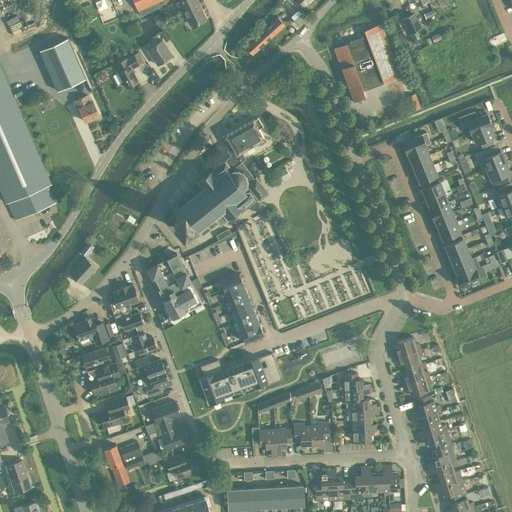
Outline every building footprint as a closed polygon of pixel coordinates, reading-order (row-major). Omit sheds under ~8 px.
[(133,0),(138,10),(160,0),(133,0)] [(179,0),(176,2),(180,10),(183,9),(191,24),(205,17),(196,0),(179,0)] [(283,0),(280,3),(291,14),(297,9),(287,0),(283,0)] [(300,13),(293,20),(300,26),(307,19),(300,13)] [(417,29),(421,27),(415,14),(403,19),(410,33),(417,29)] [(269,38),(284,24),(278,16),(262,30),(265,33),(265,34),(268,38),(269,38)] [(300,26),(293,20),(290,23),(297,29),(300,26)] [(401,76),(381,23),(364,29),(367,36),(363,37),(363,36),(349,41),(350,42),(346,44),(346,43),(333,48),(353,100),(366,96),(362,86),(383,79),(384,82),(401,76)] [(413,39),(420,36),(417,29),(410,33),(413,39)] [(265,33),(262,30),(245,46),(252,54),(269,38),(268,38),(265,34),(265,33)] [(69,32),(42,45),(58,83),(87,71),(69,32)] [(434,42),(442,38),(440,32),(431,36),(434,42)] [(157,64),(172,54),(162,39),(147,49),(157,64)] [(456,40),(434,50),(438,58),(442,56),(444,61),(476,46),(473,39),(459,46),(456,40)] [(447,66),(443,68),(447,77),(467,68),(465,62),(481,55),(476,46),(444,61),(447,66)] [(118,72),(113,74),(117,83),(123,81),(126,87),(138,80),(138,79),(132,68),(139,64),(144,61),(138,51),(133,53),(115,63),(117,66),(119,70),(118,71),(118,72)] [(55,201),(47,183),(50,182),(40,160),(0,69),(0,188),(6,202),(7,201),(15,219),(55,201)] [(222,88),(227,82),(223,78),(217,83),(222,88)] [(416,109),(420,107),(415,93),(410,95),(416,109)] [(85,121),(99,115),(93,101),(91,102),(87,95),(74,100),(77,108),(79,107),(85,121)] [(474,118),(471,112),(459,117),(463,128),(468,126),(471,132),(472,132),(490,124),(491,124),(486,113),(474,118)] [(186,228),(195,238),(201,233),(201,234),(217,221),(219,224),(231,214),(233,215),(238,211),(240,213),(258,199),(259,200),(268,193),(256,178),(254,179),(247,169),(250,167),(246,159),(241,151),(264,138),(258,128),(263,125),(258,117),(253,119),(226,135),(233,146),(228,148),(228,151),(231,156),(225,160),(221,160),(208,171),(206,169),(199,175),(201,176),(189,186),(191,189),(175,201),(176,202),(169,207),(177,217),(173,220),(182,231),(186,228)] [(494,142),(491,136),(495,135),(490,124),(472,132),(476,143),(479,141),(482,147),(494,142)] [(406,152),(407,152),(425,145),(431,142),(426,131),(402,141),(406,152)] [(412,162),(429,155),(425,145),(407,152),(412,162)] [(497,151),(495,145),(475,153),(482,171),(486,169),(505,161),(500,150),(497,151)] [(416,172),(433,165),(429,155),(412,162),(416,172)] [(493,186),(508,180),(506,173),(509,172),(505,161),(486,169),(493,186)] [(420,182),(437,175),(433,165),(416,172),(420,182)] [(285,167),(267,177),(273,186),(274,188),(274,187),(291,177),(285,167)] [(422,188),(426,198),(444,191),(440,181),(422,188)] [(511,188),(510,182),(498,187),(500,193),(492,196),(497,208),(501,206),(511,201),(511,188)] [(430,208),(448,201),(444,191),(426,198),(430,208)] [(433,219),(434,219),(452,212),(448,201),(430,208),(429,208),(433,219)] [(511,221),(511,201),(501,206),(506,216),(509,215),(511,221)] [(282,221),(277,209),(270,212),(275,224),(282,221)] [(438,229),(456,221),(452,212),(434,219),(438,229)] [(442,239),(460,232),(456,221),(438,229),(442,239)] [(216,241),(232,233),(229,227),(213,235),(216,241)] [(449,255),(467,248),(463,238),(445,245),(449,255)] [(87,256),(94,246),(88,241),(80,251),(87,256)] [(453,265),(471,258),(467,248),(449,255),(453,265)] [(501,262),(506,260),(502,249),(496,251),(501,262)] [(147,268),(158,289),(174,319),(203,304),(176,253),(147,268)] [(81,283),(96,267),(84,256),(69,272),(81,283)] [(453,265),(457,275),(475,268),(479,266),(475,256),(471,258),(453,265)] [(460,286),(487,275),(482,264),(479,266),(475,268),(457,275),(456,275),(460,286)] [(225,291),(243,283),(239,273),(220,280),(225,291)] [(247,293),(243,283),(225,291),(229,301),(247,293)] [(114,314),(129,309),(131,308),(129,303),(138,300),(135,292),(136,290),(135,286),(133,286),(133,284),(127,286),(127,285),(120,288),(120,289),(112,291),(116,301),(110,303),(114,314)] [(233,311),(251,303),(247,293),(229,301),(233,311)] [(255,313),(251,303),(233,311),(237,321),(255,313)] [(131,314),(129,309),(114,314),(116,320),(122,318),(125,329),(135,325),(138,334),(144,332),(141,323),(143,323),(139,312),(131,314)] [(259,323),(255,313),(237,321),(241,331),(259,323)] [(90,317),(87,318),(85,319),(85,320),(73,325),(79,339),(88,336),(89,337),(93,339),(94,338),(95,343),(107,338),(108,338),(102,324),(96,326),(93,317),(90,318),(90,317)] [(241,331),(245,341),(263,333),(259,323),(241,331)] [(139,353),(156,347),(152,336),(146,338),(144,332),(138,334),(129,337),(131,344),(135,343),(139,353)] [(108,338),(107,338),(110,346),(117,343),(114,335),(108,338)] [(395,356),(421,349),(419,343),(415,344),(413,336),(398,341),(399,345),(393,347),(395,356)] [(117,343),(110,346),(115,358),(120,356),(126,353),(122,341),(117,343)] [(85,366),(86,366),(102,360),(101,358),(108,356),(105,347),(95,350),(89,352),(82,354),(85,366)] [(421,349),(395,356),(398,365),(405,363),(406,368),(421,363),(419,356),(422,355),(421,349)] [(223,397),(223,396),(253,384),(254,386),(267,381),(268,383),(282,378),(272,352),(259,357),(258,355),(244,361),(245,362),(222,370),(218,359),(200,365),(204,375),(200,377),(209,402),(223,397)] [(120,356),(115,358),(116,362),(115,362),(116,366),(123,364),(120,356)] [(149,376),(165,370),(161,359),(150,362),(147,356),(135,360),(140,372),(146,370),(149,376)] [(112,376),(119,374),(116,366),(115,362),(99,367),(101,375),(89,378),(94,393),(116,387),(112,376)] [(421,363),(406,368),(408,372),(401,374),(404,383),(429,375),(427,369),(424,371),(421,363)] [(160,391),(158,384),(169,380),(165,370),(149,376),(142,378),(148,396),(160,391)] [(344,389),(370,388),(370,383),(362,383),(361,378),(357,378),(357,372),(344,373),(344,379),(344,389)] [(429,375),(404,383),(406,392),(413,390),(415,395),(430,390),(427,383),(431,382),(429,375)] [(307,386),(310,394),(321,390),(318,382),(307,386)] [(310,394),(307,386),(296,390),(299,398),(310,394)] [(362,399),(362,398),(362,394),(370,393),(370,388),(344,389),(345,400),(351,400),(351,399),(362,399)] [(281,394),(273,398),(274,406),(282,403),(281,394)] [(122,409),(129,407),(125,395),(109,400),(111,408),(99,412),(100,414),(99,414),(98,415),(100,420),(101,421),(102,420),(104,426),(126,419),(122,409)] [(411,418),(441,409),(439,404),(435,406),(433,400),(430,401),(428,395),(416,399),(417,405),(418,410),(410,413),(411,418)] [(351,409),(377,408),(377,403),(369,403),(368,398),(362,398),(362,399),(351,399),(351,400),(351,409)] [(156,430),(173,424),(171,418),(180,415),(175,401),(151,409),(156,423),(154,424),(156,430)] [(265,401),(257,404),(258,412),(266,409),(265,401)] [(3,421),(8,419),(4,406),(0,407),(0,442),(7,441),(2,427),(5,426),(3,421)] [(352,420),(370,419),(369,414),(378,413),(377,408),(351,409),(352,420)] [(423,425),(439,420),(438,414),(442,413),(441,409),(411,418),(413,422),(421,419),(423,425)] [(353,430),(378,428),(378,423),(370,424),(370,419),(352,420),(353,430)] [(417,437),(447,428),(445,424),(441,425),(439,420),(423,425),(424,430),(416,432),(417,437)] [(311,426),(312,443),(318,443),(318,446),(323,445),(323,440),(329,440),(328,421),(317,421),(317,426),(311,426)] [(312,443),(311,426),(304,426),(304,422),(293,423),(294,442),(300,441),(301,446),(306,446),(306,444),(312,443)] [(173,424),(156,430),(159,437),(161,436),(166,449),(189,441),(184,427),(175,430),(173,424)] [(276,454),(275,428),(264,429),(258,430),(259,443),(265,442),(265,446),(271,446),(271,454),(276,454)] [(275,428),(276,454),(281,454),(281,446),(286,445),(286,441),(292,441),(291,428),(285,428),(275,428)] [(378,428),(353,430),(353,440),(371,439),(370,434),(379,433),(378,428)] [(447,428),(417,437),(419,442),(427,439),(429,444),(436,442),(438,448),(439,448),(440,450),(452,446),(447,428)] [(148,464),(163,458),(154,451),(142,455),(137,442),(119,448),(127,469),(147,461),(148,464)] [(118,485),(129,481),(115,444),(103,448),(110,467),(111,466),(118,485)] [(427,468),(456,460),(452,446),(440,450),(441,453),(433,456),(434,461),(425,464),(427,468)] [(178,477),(185,475),(199,469),(194,456),(189,458),(186,452),(166,459),(170,471),(175,469),(178,477)] [(15,491),(29,487),(21,460),(6,464),(15,491)] [(439,476),(454,472),(452,466),(458,464),(456,460),(427,468),(428,473),(437,471),(439,476)] [(388,495),(387,464),(382,464),(382,473),(377,474),(378,491),(383,491),(383,495),(388,495)] [(391,464),(387,464),(388,495),(388,500),(393,499),(393,490),(399,490),(398,473),(392,473),(391,464)] [(350,479),(351,493),(362,492),(362,497),(367,496),(366,465),(360,466),(361,475),(354,475),(355,479),(350,479)] [(378,491),(377,474),(370,474),(370,465),(366,465),(367,496),(371,496),(371,491),(378,491)] [(328,499),(333,499),(332,468),(326,468),(327,477),(320,478),(320,481),(314,481),(315,484),(308,484),(309,494),(315,494),(315,498),(321,498),(321,500),(328,499)] [(336,477),(336,468),(332,468),(333,499),(350,498),(350,493),(351,493),(350,479),(343,480),(342,477),(336,477)] [(454,472),(439,476),(440,481),(431,484),(433,489),(462,480),(459,470),(454,472)] [(463,484),(462,480),(433,489),(434,493),(443,490),(446,499),(467,493),(464,483),(463,484)] [(280,486),(282,506),(292,505),(291,485),(280,486)] [(291,485),(292,505),(303,505),(302,485),(291,485)] [(259,487),(260,507),(271,506),(270,486),(259,487)] [(270,486),(271,506),(282,506),(280,486),(270,486)] [(237,488),(238,508),(249,507),(248,487),(237,488)] [(248,487),(249,507),(260,507),(259,487),(248,487)] [(238,508),(237,488),(226,489),(227,509),(238,508)] [(161,511),(209,511),(208,507),(210,506),(207,497),(161,511)] [(444,511),(455,511),(474,506),(473,502),(467,503),(466,498),(451,502),(452,508),(444,510),(444,511)] [(37,511),(34,502),(21,506),(23,511),(37,511)]
